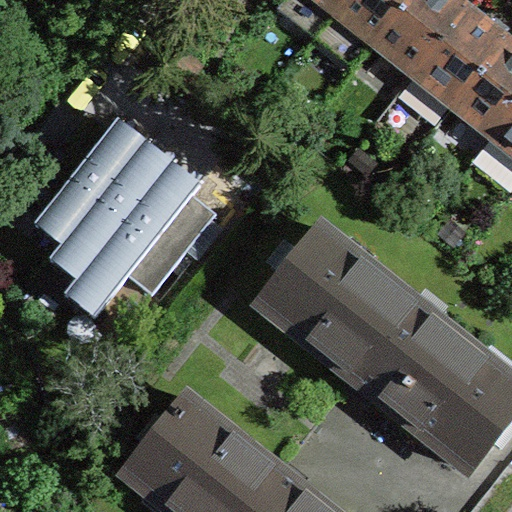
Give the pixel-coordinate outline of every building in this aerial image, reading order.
[(315,0),(335,15),(346,0),(315,0)] [(346,0),(335,15),(373,46),(409,0),(346,0)] [(412,76),(467,7),(457,0),(409,0),(373,46),(412,76)] [(412,76),(451,108),(506,38),(486,23),(467,7),(412,76)] [(511,43),(506,38),(451,108),(491,139),(511,111),(511,43)] [(511,111),(491,139),(511,155),(511,111)] [(35,226),(61,246),(147,144),(118,121),(111,130),(87,112),(23,193),(47,211),(35,226)] [(171,164),(147,144),(50,260),(76,281),(171,164)] [(200,186),(171,164),(65,295),(95,319),(128,276),(152,295),(216,214),(192,195),(200,186)] [(363,386),(470,471),(511,417),(511,380),(320,228),(260,304),(363,386)] [(185,397),(125,473),(174,511),(329,511),(289,480),(185,397)]
